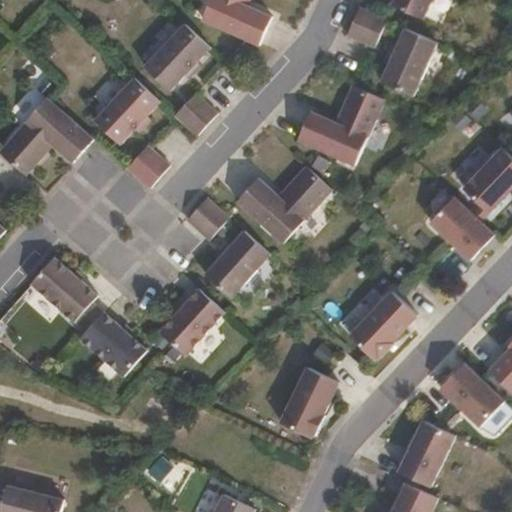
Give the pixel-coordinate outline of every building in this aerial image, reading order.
[(269,15),(244,4),(245,0),(207,0),(199,18),(255,44),(269,15)] [(423,18),(430,0),(392,0),(391,3),(423,18)] [(374,46),(386,18),(360,7),(348,34),(374,46)] [(194,58),(206,44),(182,21),(142,65),(168,88),(182,72),(194,58)] [(414,93),(437,38),(406,25),(398,44),(393,42),(386,57),(391,60),(382,80),(414,93)] [(187,76),(199,62),(194,58),(182,72),(187,76)] [(146,112),(159,99),(133,75),(93,118),(119,142),(134,126),(146,112)] [(356,162),(383,96),(351,81),(335,120),(310,110),(298,139),(356,162)] [(218,111),(194,90),(175,113),(197,134),(218,111)] [(94,135),(48,95),(0,147),(0,150),(25,172),(51,141),(72,159),(94,135)] [(139,130),(151,116),(146,112),(134,126),(139,130)] [(150,185),(170,163),(147,142),(127,167),(150,185)] [(486,212),(511,183),(511,158),(499,146),(460,189),(486,212)] [(286,241),(333,184),(306,162),(280,194),(258,176),(238,201),(286,241)] [(212,236),(228,215),(205,195),(187,216),(199,227),(212,236)] [(491,233),(450,195),(426,222),(468,260),(491,233)] [(233,295),(270,251),(243,228),(232,242),(227,238),(215,253),(220,257),(206,272),(233,295)] [(91,300),(97,292),(79,277),(82,273),(74,266),(72,269),(54,254),(30,281),(74,319),(91,300)] [(187,351),(225,308),(200,285),(184,303),(181,300),(174,307),(177,310),(161,329),(187,351)] [(375,362),(413,314),(387,292),(346,338),(375,362)] [(84,328),(101,309),(91,300),(74,319),(84,328)] [(148,347),(128,332),(131,328),(123,322),(120,325),(101,309),(84,328),(78,335),(127,373),(148,347)] [(511,394),(511,342),(508,348),(511,350),(488,374),(511,394)] [(502,402),(463,365),(437,392),(478,430),(502,402)] [(320,416),(336,384),(305,368),(276,424),(309,439),(314,435),(323,418),(320,416)] [(429,489),(454,436),(422,421),(397,473),(429,489)] [(62,511),(67,493),(10,479),(0,511),(62,511)] [(430,511),(437,500),(405,484),(392,511),(430,511)] [(252,511),(253,511),(221,496),(212,511),(252,511)]
